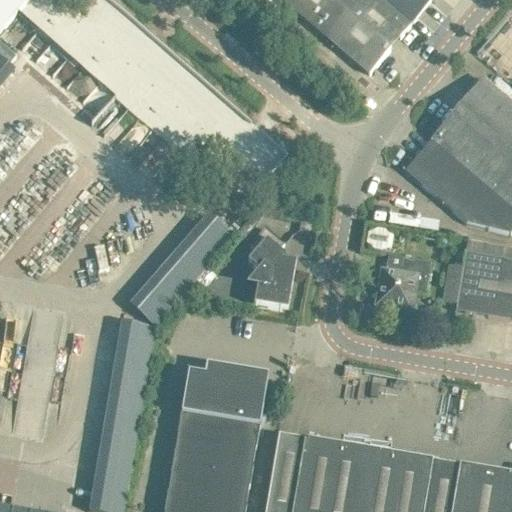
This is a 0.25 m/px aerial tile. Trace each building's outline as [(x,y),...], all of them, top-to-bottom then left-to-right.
[(0,0),(0,36),(31,0),(0,0)] [(278,0),(369,78),(435,0),(278,0)] [(484,83),(431,144),(405,174),(420,188),(466,227),(510,238),(511,235),(511,106),(484,83)] [(311,226),(301,224),(299,235),(310,236),(311,226)] [(366,246),(374,252),(381,254),(391,251),(393,239),(385,233),(377,231),(368,235),(366,246)] [(251,249),(257,254),(248,265),(259,274),(254,308),(287,314),(296,265),(284,263),(285,259),(279,254),(284,248),(265,232),(251,249)] [(456,307),(455,314),(511,324),(511,250),(469,244),(467,256),(465,255),(463,269),(459,295),(456,307)] [(376,302),(381,310),(411,315),(414,297),(425,299),(427,289),(431,266),(402,260),(399,276),(381,273),(376,302)] [(451,267),(447,293),(459,295),(463,269),(451,267)] [(406,334),(427,338),(428,329),(440,331),(442,321),(422,317),(421,322),(428,324),(427,328),(408,324),(406,334)] [(204,380),(187,378),(164,511),(245,511),(268,379),(206,368),(204,380)] [(37,420),(17,417),(14,434),(34,438),(37,420)] [(511,511),(511,479),(278,439),(265,511),(511,511)]
